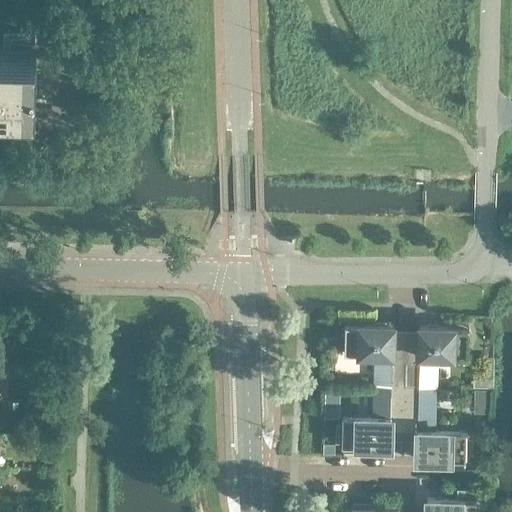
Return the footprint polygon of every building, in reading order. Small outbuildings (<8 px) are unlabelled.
[(0,96),(35,97),(36,51),(0,49),(0,96)] [(405,385),(406,334),(393,333),(393,324),(363,324),(361,322),(359,321),(356,321),(354,321),(352,321),(350,321),(348,322),(347,323),(345,323),(345,325),(344,326),(343,327),(342,329),(342,330),(342,332),(341,334),(342,337),(342,338),(343,340),(344,342),(344,351),(374,352),(373,384),(405,385)] [(420,334),(406,334),(405,385),(437,386),(438,354),(468,355),(468,345),(469,343),(470,341),(471,339),(471,337),(471,335),(471,333),(470,332),(470,330),(469,329),(469,327),(466,326),(465,325),(463,324),(461,324),(459,323),(457,323),(454,324),(452,325),(450,326),(420,325),(420,334)] [(390,436),(404,436),(405,385),(373,384),(372,416),(342,415),(342,424),(337,424),(337,441),(341,441),(341,443),(343,443),(343,448),(360,448),(360,444),(390,444),(390,436)] [(436,430),(437,386),(405,385),(404,436),(417,436),(416,457),(446,458),(446,467),(445,467),(445,468),(465,469),(466,430),(436,430)] [(474,389),(473,399),(490,399),(491,389),(474,389)] [(476,471),(476,477),(491,477),(491,468),(480,467),(476,471)] [(426,511),(475,511),(476,489),(457,488),(457,490),(457,498),(427,498),(426,511)] [(400,511),(400,509),(370,508),(371,503),(353,503),(353,508),(352,508),(352,509),(347,509),(346,511),(400,511)]
